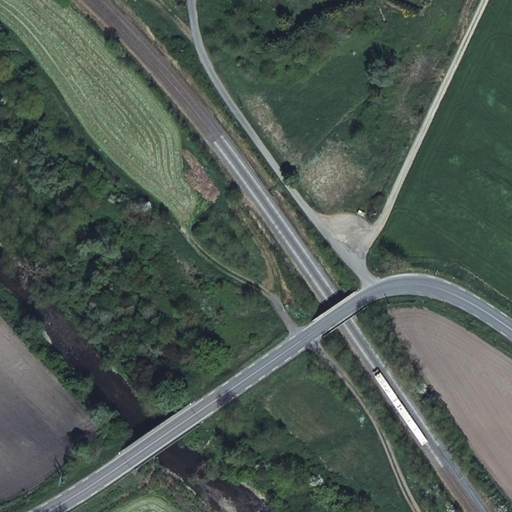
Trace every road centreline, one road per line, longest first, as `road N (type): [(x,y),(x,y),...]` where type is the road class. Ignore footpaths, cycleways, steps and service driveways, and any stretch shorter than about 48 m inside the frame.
road 1 (secondary): [(42,511),(375,291)]
road 2 (unclassified): [(194,0),(208,66),(375,291)]
road 3 (unknown): [(355,263),(479,0)]
road 4 (track): [(311,332),(375,417),(421,511)]
road 5 (secondary): [(375,291),(436,284),(511,328)]
